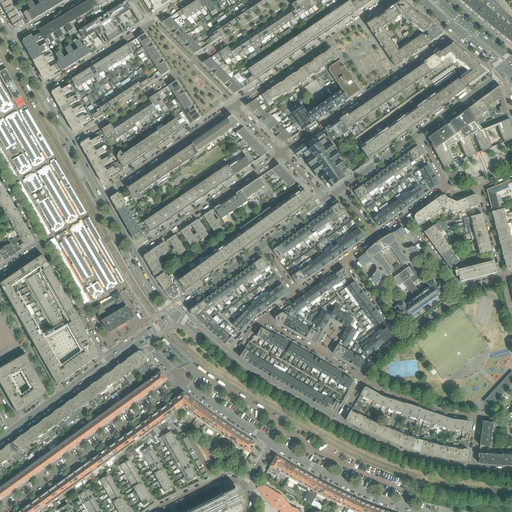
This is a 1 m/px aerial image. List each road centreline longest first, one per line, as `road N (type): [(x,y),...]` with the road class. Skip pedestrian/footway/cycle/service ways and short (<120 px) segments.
road 1 (residential): [(288,0),(72,142)]
road 2 (residential): [(181,381),(2,511)]
road 3 (residential): [(280,153),(458,31)]
road 4 (residential): [(232,105),(387,0)]
road 5 (residential): [(280,153),(133,253)]
road 6 (residential): [(187,0),(43,90)]
road 7 (residential): [(419,511),(271,444)]
road 8 (residential): [(232,105),(101,194)]
road 9 (tertiary): [(472,469),(408,455),(336,423)]
road 10 (tertiary): [(0,29),(47,114),(72,142)]
road 11 (residential): [(42,244),(109,359)]
road 12 (tertiary): [(336,423),(229,358)]
road 13 (residential): [(362,378),(478,416)]
